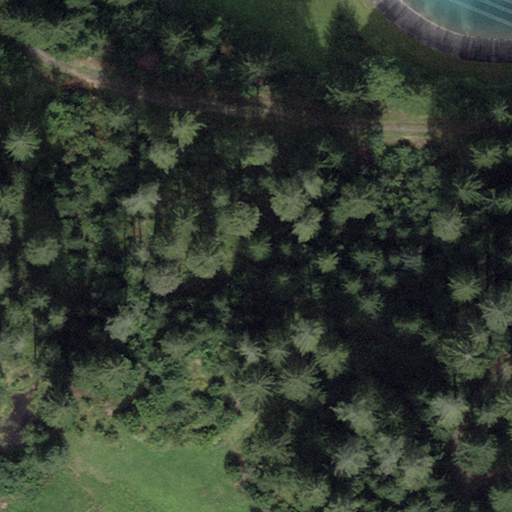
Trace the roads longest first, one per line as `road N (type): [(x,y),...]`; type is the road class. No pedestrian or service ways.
road 1 (track): [(511,133),(177,103),(0,23)]
road 2 (track): [(511,377),(459,441),(459,511)]
